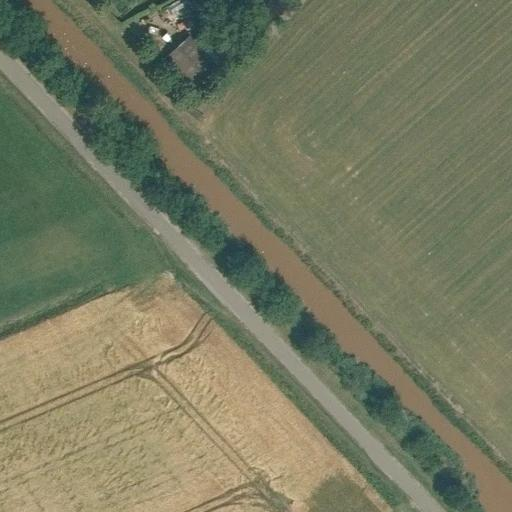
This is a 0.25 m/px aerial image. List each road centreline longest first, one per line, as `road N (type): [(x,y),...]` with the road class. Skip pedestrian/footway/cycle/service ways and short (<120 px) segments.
road 1 (unclassified): [(433,511),(0,54)]
road 2 (track): [(193,121),(81,0)]
